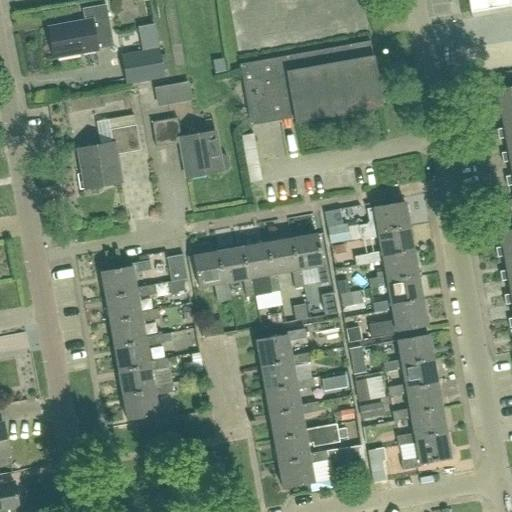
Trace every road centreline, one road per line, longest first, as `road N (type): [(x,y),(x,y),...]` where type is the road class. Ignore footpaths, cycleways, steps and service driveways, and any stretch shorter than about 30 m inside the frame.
road 1 (residential): [(498,480),(413,0)]
road 2 (residential): [(82,511),(0,70)]
road 3 (residential): [(325,511),(498,480)]
